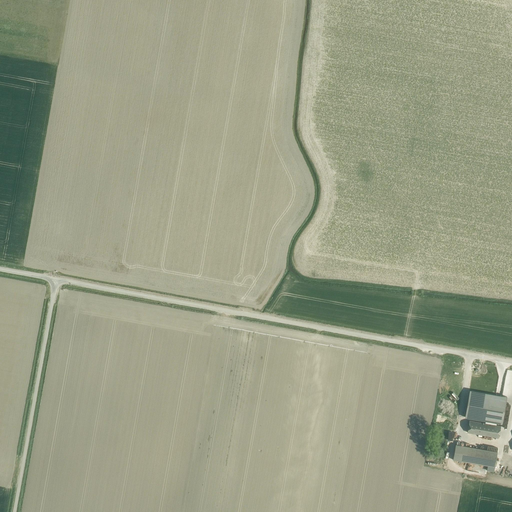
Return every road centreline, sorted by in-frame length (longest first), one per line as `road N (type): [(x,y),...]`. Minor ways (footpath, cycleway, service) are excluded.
road 1 (unclassified): [(511,362),(56,279)]
road 2 (unclassified): [(14,511),(56,279)]
